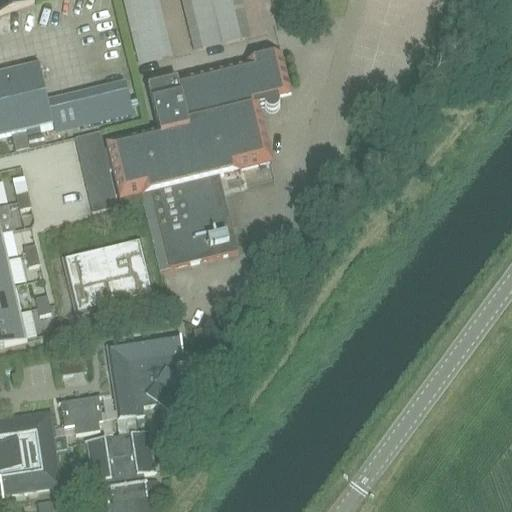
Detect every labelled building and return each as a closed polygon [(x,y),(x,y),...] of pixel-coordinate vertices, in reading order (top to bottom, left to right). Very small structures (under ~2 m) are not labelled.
[(0,0),(0,16),(35,3),(33,0),(0,0)] [(257,0),(263,29),(291,24),(286,0),(257,0)] [(109,151),(105,152),(110,173),(115,172),(122,200),(142,196),(152,193),(171,271),(238,255),(219,177),(269,165),(256,112),(259,111),(259,110),(264,109),(264,110),(265,111),(266,112),(267,113),(268,114),(269,114),(270,115),(272,115),(273,115),(274,114),(276,114),(277,113),(278,112),(278,111),(279,110),(279,108),(279,107),(279,105),(278,98),(290,95),(281,57),(148,89),(159,136),(108,148),(109,151)] [(0,140),(26,134),(27,138),(53,132),(52,128),(53,128),(55,135),(77,130),(131,117),(125,90),(48,108),(38,68),(0,77),(0,140)] [(75,141),(92,216),(117,210),(99,135),(75,141)] [(161,274),(171,271),(152,193),(142,196),(161,274)] [(27,195),(16,198),(17,206),(28,203),(27,195)] [(17,206),(19,213),(24,212),(29,211),(30,211),(28,203),(17,206)] [(0,265),(8,263),(2,237),(0,237),(0,265)] [(140,244),(64,263),(78,317),(153,299),(140,244)] [(33,249),(24,251),(26,261),(37,259),(35,249),(33,249)] [(37,259),(26,261),(28,271),(40,268),(37,259)] [(8,263),(0,265),(0,292),(14,290),(8,263)] [(0,320),(20,316),(14,290),(0,292),(0,320)] [(36,302),(38,311),(49,308),(47,299),(36,302)] [(49,308),(38,311),(40,319),(51,317),(49,308)] [(20,316),(0,320),(0,349),(26,343),(20,316)] [(116,399),(119,422),(114,423),(114,424),(145,419),(143,410),(157,408),(160,404),(180,418),(195,398),(175,383),(177,379),(175,365),(184,363),(180,333),(179,333),(180,338),(108,350),(114,389),(121,388),(123,398),(116,399)] [(193,335),(196,348),(208,345),(206,333),(193,335)] [(86,375),(84,359),(59,363),(62,379),(86,375)] [(61,407),(65,431),(75,429),(76,438),(100,434),(99,426),(103,425),(99,401),(102,400),(102,399),(58,406),(58,407),(61,407)] [(61,489),(55,454),(67,452),(65,438),(53,440),(50,417),(0,424),(0,484),(3,502),(4,502),(3,498),(61,489)] [(151,434),(114,440),(88,444),(95,485),(105,484),(109,511),(150,511),(144,477),(158,475),(158,473),(154,474),(147,436),(151,435),(151,434)]
